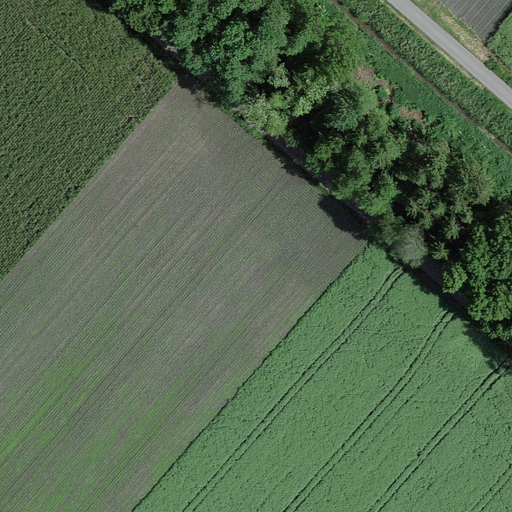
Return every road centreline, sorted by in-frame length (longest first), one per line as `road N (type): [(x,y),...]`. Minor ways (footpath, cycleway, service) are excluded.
road 1 (track): [(133,0),(511,330)]
road 2 (track): [(401,0),(511,97)]
